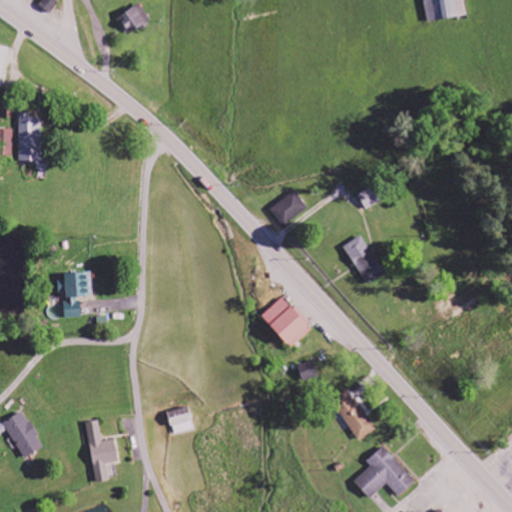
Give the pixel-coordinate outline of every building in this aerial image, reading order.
[(44,0),(41,5),(52,14),(60,3),(56,0),(44,0)] [(469,17),(466,0),(426,0),(430,22),(469,17)] [(129,37),(153,22),(141,4),(118,19),(129,37)] [(0,87),(4,88),(12,48),(0,46),(0,87)] [(21,162),(44,162),(44,116),(21,116),(21,162)] [(15,130),(1,130),(0,158),(14,158),(15,130)] [(366,209),(386,202),(380,186),(361,193),(366,209)] [(285,227),(310,208),(297,191),(272,210),(285,227)] [(347,245),(367,285),(386,276),(365,236),(347,245)] [(66,274),(69,318),(83,318),(81,297),(93,296),(92,273),(66,274)] [(314,329),(284,298),(264,318),(293,349),(314,329)] [(299,367),(306,383),(320,378),(314,361),(299,367)] [(176,436),(197,430),(191,407),(169,413),(176,436)] [(0,436),(10,431),(26,459),(46,448),(25,412),(0,425),(0,436)] [(88,424),(98,483),(111,482),(108,465),(120,463),(117,440),(104,442),(100,421),(88,424)] [(374,467),(357,483),(372,500),(389,484),(401,497),(418,482),(386,447),(369,462),(374,467)]
